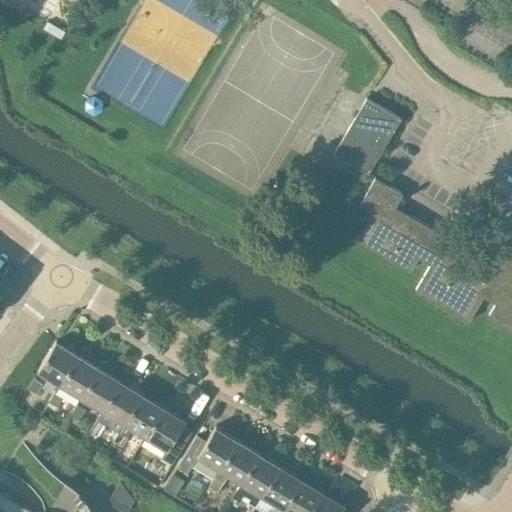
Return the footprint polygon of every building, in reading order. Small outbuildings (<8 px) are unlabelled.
[(334,152),(368,172),(401,117),(366,97),(334,152)] [(488,314),(511,328),(511,239),(501,233),(485,259),(460,244),(468,231),(454,223),(446,236),(395,205),(402,192),(375,176),(359,203),(372,211),(357,237),(410,269),(418,256),(430,263),(414,289),(468,320),(483,294),(495,302),(488,314)] [(59,384),(78,353),(56,340),(37,370),(59,384)] [(81,397),(99,366),(78,353),(59,384),(81,397)] [(102,410),(121,379),(99,366),(81,397),(102,410)] [(27,388),(36,393),(42,383),(33,378),(27,388)] [(123,423),(142,392),(121,379),(102,410),(123,423)] [(48,401),(57,406),(63,396),(55,391),(48,401)] [(132,428),(145,436),(163,405),(142,392),(123,423),(113,440),(122,445),(132,428)] [(70,414),(79,419),(85,409),(76,404),(70,414)] [(162,457),(172,463),(191,431),(182,425),(185,419),(163,405),(145,436),(167,449),(162,457)] [(91,427),(100,432),(106,422),(97,417),(91,427)] [(197,455),(219,469),(237,438),(216,425),(207,440),(196,434),(177,466),(187,472),(197,455)] [(219,469),(240,482),(259,451),(237,438),(219,469)] [(92,511),(93,510),(91,507),(89,504),(87,500),(83,496),(81,494),(77,489),(75,488),(71,484),(54,472),(43,463),(33,453),(23,442),(4,471),(4,472),(10,473),(15,476),(20,478),(25,481),(30,485),(34,489),(38,493),(39,495),(41,497),(42,499),(43,501),(44,503),(44,505),(44,508),(45,510),(44,511),(42,511),(39,511),(36,511),(0,488),(0,511),(92,511)] [(240,482),(262,495),(280,464),(259,451),(240,482)] [(262,495),(283,508),(302,477),(280,464),(262,495)] [(208,485),(217,491),(223,481),(214,476),(208,485)] [(283,508),(290,511),(309,511),(323,490),(302,477),(283,508)] [(230,499),(238,504),(244,494),(236,489),(230,499)] [(309,511),(339,511),(345,504),(323,490),(309,511)] [(251,511),(262,511),(266,507),(257,502),(251,511)]
